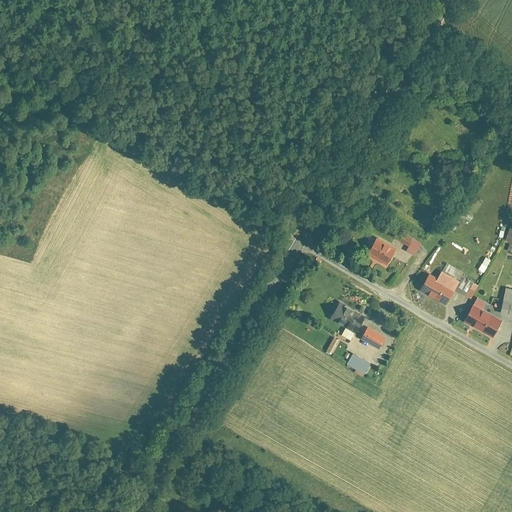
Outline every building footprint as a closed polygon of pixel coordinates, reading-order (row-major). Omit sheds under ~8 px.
[(404,233),(398,244),(414,254),(421,243),(404,233)] [(381,239),(371,254),(390,265),(400,250),(381,239)] [(475,280),(448,267),(442,280),(469,292),(475,280)] [(433,276),(424,291),(447,303),(455,288),(433,276)] [(347,300),(335,320),(359,334),(371,315),(347,300)] [(477,307),(468,324),(496,339),(505,322),(477,307)] [(374,328),(366,341),(385,352),(393,340),(374,328)] [(336,338),(328,353),(336,357),(344,342),(336,338)] [(357,354),(351,365),(367,374),(373,363),(357,354)]
